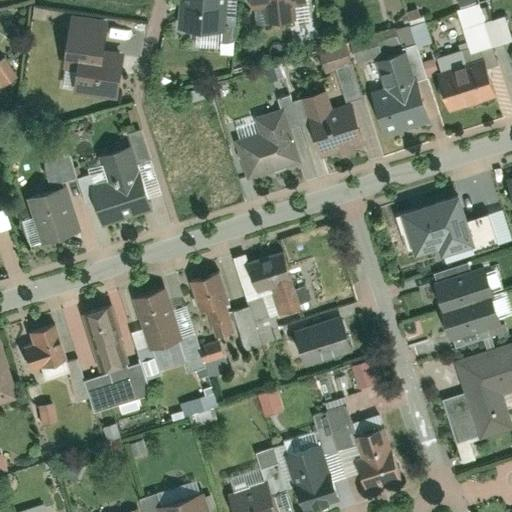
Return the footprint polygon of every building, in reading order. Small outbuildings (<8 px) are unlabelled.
[(227,28),(228,0),(184,0),(183,24),(227,28)] [(267,19),(296,16),(294,1),(305,0),(252,0),(253,6),(265,5),(267,19)] [(68,61),(78,63),(75,88),(119,93),(124,44),(107,42),(110,13),(73,10),(68,61)] [(330,70),(341,67),(351,98),(365,94),(348,38),(323,46),(330,70)] [(374,89),(388,134),(435,119),(411,45),(379,55),(389,85),(374,89)] [(440,69),(453,108),(498,93),(485,55),(440,69)] [(0,82),(2,86),(19,78),(8,56),(0,59),(0,82)] [(306,94),(325,154),(369,140),(356,101),(337,107),(330,86),(306,94)] [(237,137),(250,179),(305,161),(287,105),(257,114),(262,129),(237,137)] [(93,184),(107,226),(157,210),(134,139),(100,150),(109,179),(93,184)] [(47,245),(85,233),(70,184),(31,196),(47,245)] [(420,213),(432,251),(475,238),(463,200),(420,213)] [(251,258),(262,290),(272,287),(280,314),(309,305),(290,246),(251,258)] [(436,279),(446,307),(497,289),(500,288),(489,260),(436,279)] [(204,311),(209,309),(218,337),(238,331),(229,303),(235,301),(224,266),(193,275),(204,311)] [(137,292),(155,348),(185,339),(167,282),(137,292)] [(497,289),(446,307),(443,309),(453,338),(507,318),(497,289)] [(120,299),(83,310),(102,370),(139,358),(120,299)] [(306,358),(353,343),(341,306),(295,321),(306,358)] [(29,369),(69,356),(57,320),(30,329),(35,343),(22,347),(29,369)] [(0,406),(20,400),(0,337),(0,406)] [(511,427),(511,407),(507,393),(511,391),(511,338),(455,357),(480,438),(511,427)] [(362,388),(381,382),(374,358),(355,363),(362,388)] [(280,387),(261,393),(268,415),(287,409),(280,387)] [(216,389),(183,402),(189,416),(222,403),(216,389)] [(41,404),(44,423),(59,421),(57,402),(41,404)] [(358,428),(366,451),(357,454),(369,491),(404,480),(385,420),(358,428)] [(309,510),(340,500),(321,438),(289,448),(309,510)] [(235,511),(281,511),(271,479),(230,492),(235,511)] [(160,511),(207,511),(201,489),(158,503),(160,511)]
